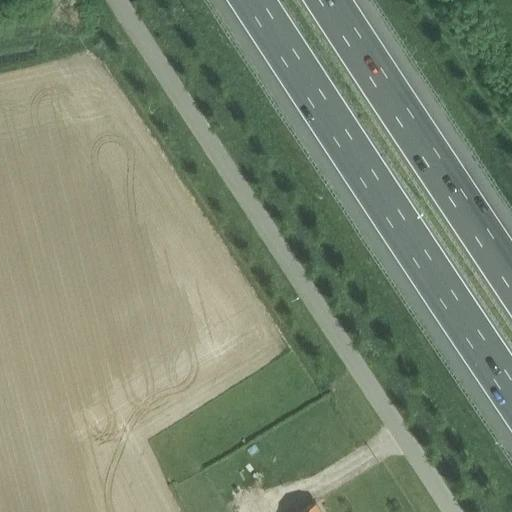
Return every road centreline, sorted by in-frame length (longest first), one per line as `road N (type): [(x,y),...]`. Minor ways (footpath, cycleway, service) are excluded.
road 1 (unclassified): [(451,511),(125,0)]
road 2 (motorway): [(255,0),(511,389)]
road 3 (motorway): [(511,277),(329,0)]
